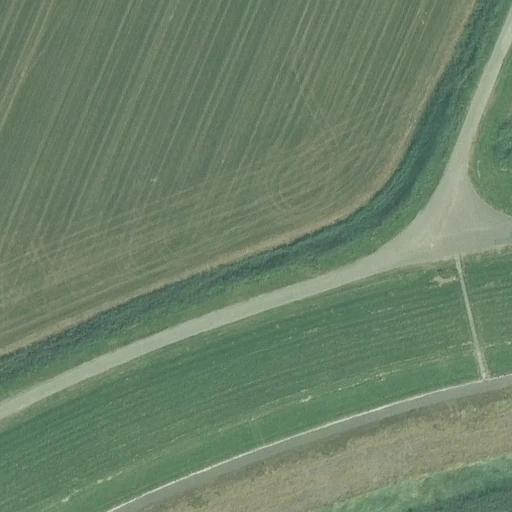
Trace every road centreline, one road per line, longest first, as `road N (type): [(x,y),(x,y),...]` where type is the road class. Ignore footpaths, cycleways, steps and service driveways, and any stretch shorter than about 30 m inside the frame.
road 1 (unclassified): [(0,411),(175,332),(454,241)]
road 2 (unclassified): [(454,241),(461,159),(511,32)]
